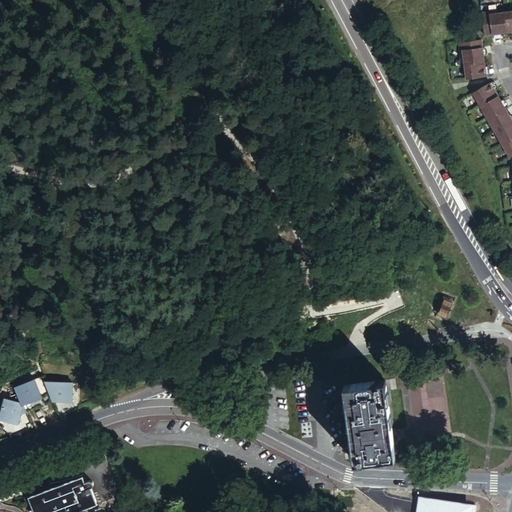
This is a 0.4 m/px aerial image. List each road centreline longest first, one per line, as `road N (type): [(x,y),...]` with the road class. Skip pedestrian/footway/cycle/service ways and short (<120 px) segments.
road 1 (tertiary): [(511,483),(347,475),(221,415),(157,406),(113,414)]
road 2 (residential): [(113,414),(124,402),(267,356),(457,334)]
road 3 (primary): [(337,0),(471,246),(511,301)]
road 4 (tertiary): [(113,414),(0,460)]
